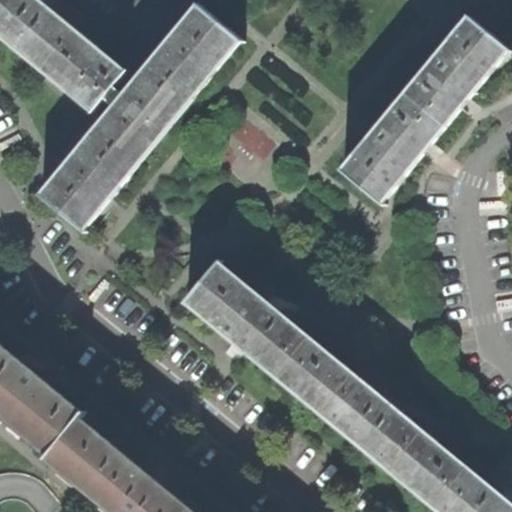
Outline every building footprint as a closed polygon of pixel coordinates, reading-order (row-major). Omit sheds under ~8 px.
[(0,0),(0,26),(18,42),(48,6),(39,0),(0,0)] [(107,100),(117,89),(130,72),(129,71),(126,74),(98,50),(99,48),(48,6),(18,42),(53,70),(50,74),(55,78),(96,111),(93,115),(95,116),(107,100)] [(128,99),(119,110),(159,143),(241,43),(244,45),(246,43),(200,6),(199,7),(201,9),(163,55),(128,99)] [(470,18),(474,21),(348,171),(346,169),(344,171),(387,208),(388,206),(385,203),(423,158),(477,93),(511,52),(511,53),(511,50),(471,17),(470,18)] [(128,99),(117,89),(107,100),(119,110),(128,99)] [(90,234),(86,231),(159,143),(119,110),(81,156),(46,198),(43,196),(42,197),(89,236),(90,234)] [(233,338),(279,376),(310,339),(221,266),(224,263),(222,262),(187,305),(188,306),(191,303),(233,338)] [(328,409),(362,438),(390,404),(344,366),(343,366),(310,339),(279,376),(279,377),(307,400),(324,414),(328,409)] [(39,377),(31,370),(31,371),(0,344),(0,406),(54,451),(48,457),(50,459),(53,455),(83,419),(89,412),(87,411),(85,414),(49,385),(48,384),(39,377)] [(438,508),(438,507),(469,470),(438,444),(437,443),(390,404),(362,438),(397,466),(393,471),(415,489),(438,508)] [(94,489),(124,453),(106,438),(83,419),(53,455),(94,489)] [(121,511),(189,511),(192,509),(124,453),(94,489),(121,511)] [(511,511),(511,504),(469,470),(438,507),(444,511),(511,511)]
